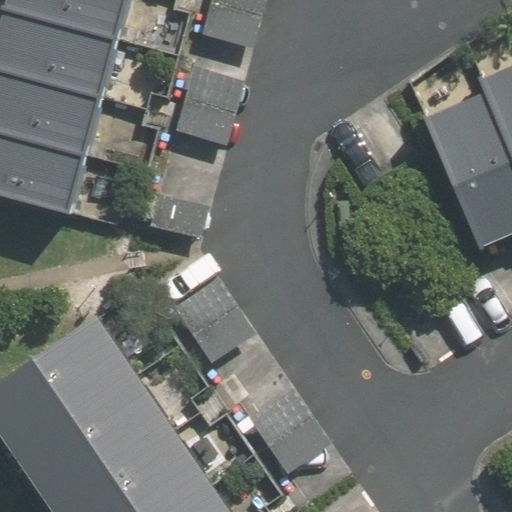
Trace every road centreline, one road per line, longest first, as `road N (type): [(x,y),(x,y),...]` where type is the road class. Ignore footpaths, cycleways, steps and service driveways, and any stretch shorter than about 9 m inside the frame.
road 1 (residential): [(289,97),(257,222),(406,445)]
road 2 (residential): [(432,0),(289,97)]
road 3 (residential): [(511,374),(406,445)]
